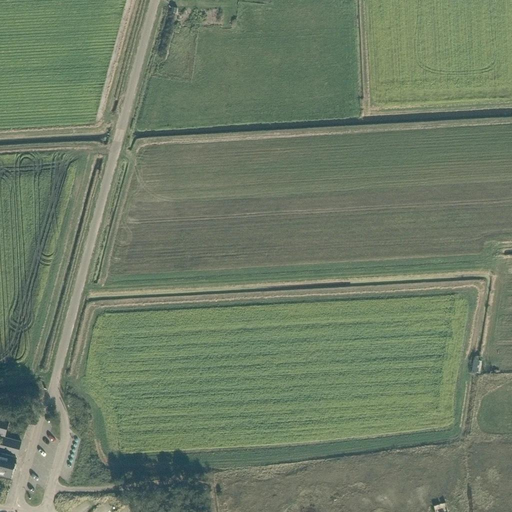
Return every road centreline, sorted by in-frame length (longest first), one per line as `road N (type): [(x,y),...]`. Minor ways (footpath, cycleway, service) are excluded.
road 1 (track): [(79,286),(486,268),(494,280),(481,354)]
road 2 (unclassified): [(51,391),(155,0)]
road 3 (unclassified): [(33,511),(19,508),(19,495),(51,391)]
